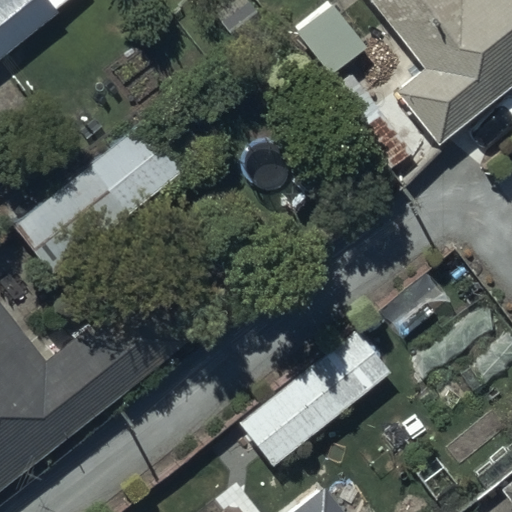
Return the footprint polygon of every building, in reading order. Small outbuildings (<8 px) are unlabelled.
[(0,0),(0,55),(66,0),(0,0)] [(511,0),(361,0),(416,70),(389,91),(429,143),(511,79),(511,0)] [(0,200),(0,217),(45,277),(205,151),(164,100),(37,200),(23,182),(0,200)] [(0,488),(184,341),(139,281),(37,362),(0,316),(0,488)] [(352,331),(234,423),(269,467),(386,374),(352,331)] [(511,475),(496,489),(511,509),(511,475)]
